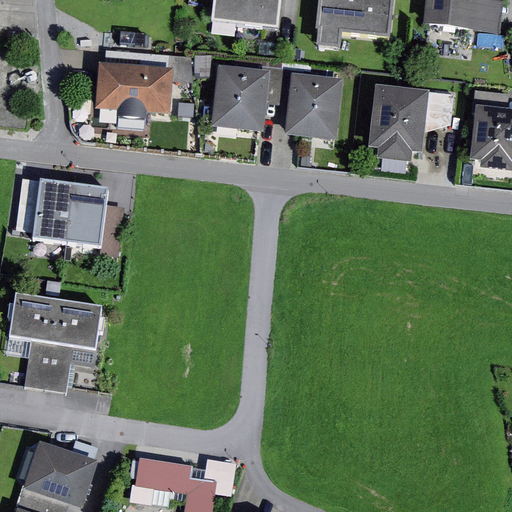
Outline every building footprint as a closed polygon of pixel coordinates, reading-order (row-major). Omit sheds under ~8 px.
[(0,0),(0,3),(4,4),(1,29),(43,33),(40,0),(0,0)] [(291,0),(222,0),(219,24),(287,32),(291,0)] [(327,0),(324,32),(327,32),(325,45),(347,48),(349,33),(396,39),(400,0),(327,0)] [(484,0),(435,0),(432,27),(506,36),(510,3),(484,0)] [(114,52),(113,66),(107,66),(104,112),(125,114),(125,119),(154,121),(154,116),(178,117),(180,84),(199,86),(197,59),(114,52)] [(218,57),(201,57),(201,79),(218,79),(218,57)] [(278,74),(274,106),(296,108),(300,76),(316,78),(317,73),(271,68),(270,74),(278,74)] [(270,74),(227,69),(220,129),(271,135),(274,106),(278,74),(270,74)] [(316,78),(300,76),(296,108),(293,138),(345,143),(351,82),(316,78)] [(438,94),(384,89),(377,150),(387,151),(386,161),(420,165),(421,155),(432,156),(434,134),(438,94)] [(461,96),(438,94),(434,134),(446,130),(457,127),(461,96)] [(511,111),(485,109),(480,162),(491,163),(490,172),(511,173),(511,111)] [(32,237),(40,182),(25,180),(17,234),(32,237)] [(115,193),(45,184),(39,244),(107,252),(115,193)] [(110,310),(24,296),(17,341),(39,344),(31,390),(73,397),(81,350),(103,353),(110,310)] [(47,445),(24,511),(73,511),(75,507),(89,511),(105,465),(101,463),(105,451),(83,444),(79,455),(47,445)] [(165,493),(193,497),(191,511),(220,511),(225,484),(198,481),(200,468),(146,461),(146,463),(139,462),(136,481),(144,482),(141,505),(163,508),(165,493)]
